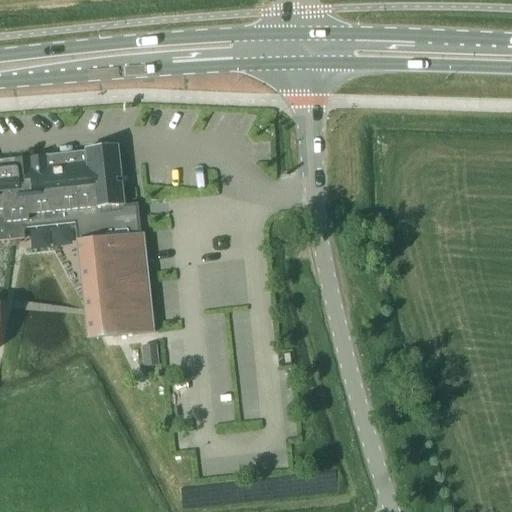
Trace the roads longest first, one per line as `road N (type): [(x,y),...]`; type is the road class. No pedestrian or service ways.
road 1 (tertiary): [(394,511),(334,303),(313,191),(304,64)]
road 2 (primary): [(0,82),(304,64)]
road 3 (primary): [(300,33),(0,55)]
road 4 (primary): [(511,40),(300,33)]
road 5 (primary): [(304,64),(511,68)]
